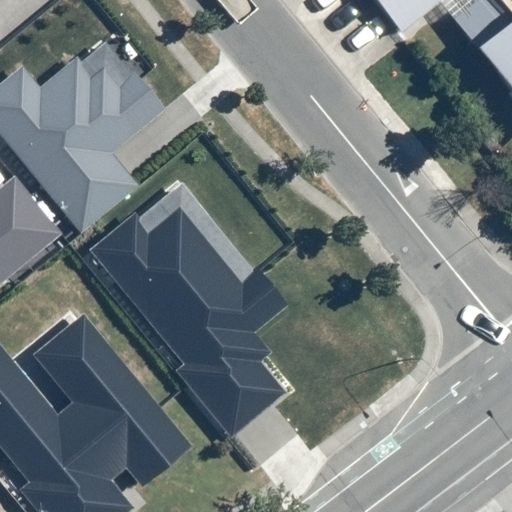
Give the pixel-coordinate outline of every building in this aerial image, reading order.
[(511,0),(366,0),(391,29),(427,3),(511,111),(511,0)] [(160,111),(106,43),(78,66),(68,59),(34,87),(17,66),(0,79),(0,136),(78,233),(135,188),(107,154),(160,111)] [(180,171),(83,248),(233,434),(282,395),(254,361),(266,352),(252,334),(288,306),(180,171)] [(0,283),(57,237),(10,180),(0,187),(0,283)] [(51,414),(0,352),(0,466),(37,511),(119,511),(127,506),(105,479),(125,463),(146,488),(193,450),(75,308),(22,351),(65,403),(51,414)]
